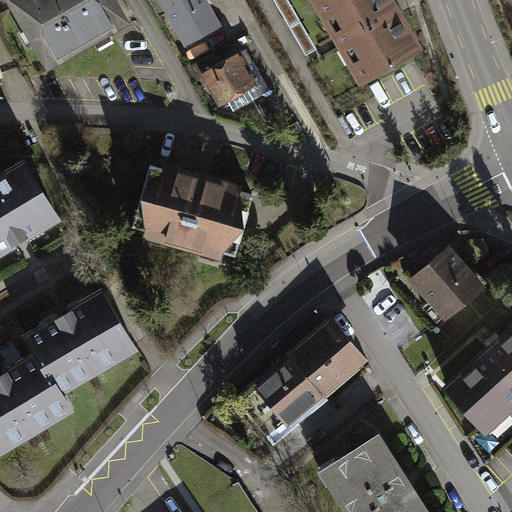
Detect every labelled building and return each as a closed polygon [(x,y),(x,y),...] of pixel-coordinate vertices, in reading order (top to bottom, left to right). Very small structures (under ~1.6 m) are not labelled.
[(119,0),(9,0),(52,73),(134,25),(119,0)] [(156,0),(167,17),(196,0),(156,0)] [(206,0),(196,0),(167,17),(185,48),(222,27),(206,0)] [(395,0),(311,0),(337,44),(362,89),(426,53),(395,0)] [(239,56),(204,77),(223,110),(259,89),(239,56)] [(0,178),(0,249),(19,238),(56,216),(25,164),(0,178)] [(252,196),(149,167),(130,234),(233,263),(252,196)] [(451,242),(409,276),(444,318),(485,284),(451,242)] [(65,314),(28,336),(39,354),(59,389),(96,367),(133,345),(102,293),(65,314)] [(367,363),(330,317),(287,352),(292,359),(324,398),(367,363)] [(511,412),(511,317),(438,384),(485,436),(511,412)] [(17,319),(0,328),(0,344),(24,331),(17,319)] [(2,376),(0,376),(0,447),(32,428),(70,406),(59,389),(39,354),(2,376)] [(324,398),(292,359),(255,388),(287,428),(324,398)] [(378,427),(319,465),(349,511),(424,511),(430,509),(409,475),(378,427)]
